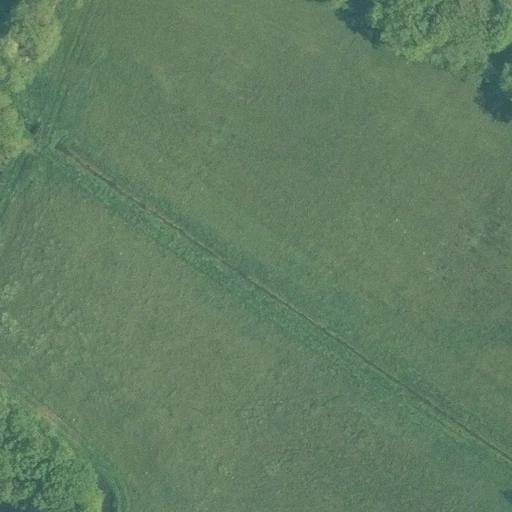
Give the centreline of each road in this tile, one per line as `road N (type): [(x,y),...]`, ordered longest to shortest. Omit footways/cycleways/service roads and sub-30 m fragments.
road 1 (track): [(511,476),(0,136)]
road 2 (track): [(133,511),(102,460),(0,377)]
